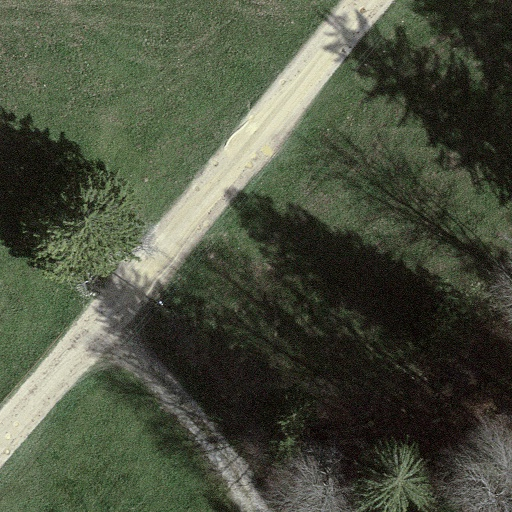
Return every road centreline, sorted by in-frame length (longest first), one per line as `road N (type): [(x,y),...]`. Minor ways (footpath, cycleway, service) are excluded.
road 1 (track): [(392,0),(107,344),(0,456)]
road 2 (track): [(107,344),(216,440),(261,511)]
